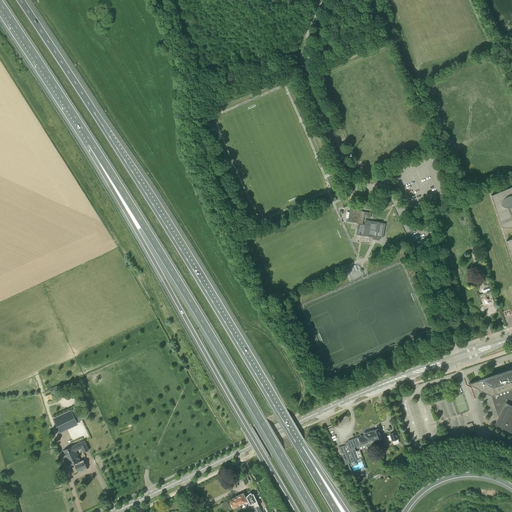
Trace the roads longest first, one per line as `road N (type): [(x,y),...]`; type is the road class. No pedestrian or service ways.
road 1 (motorway): [(298,447),(19,0)]
road 2 (motorway): [(91,142),(314,511)]
road 3 (motorway): [(91,142),(296,511)]
road 4 (unclassified): [(457,354),(386,184),(358,191),(310,77),(308,36),(325,0)]
road 5 (tertiary): [(115,511),(416,371)]
road 6 (motorway): [(0,5),(91,142)]
road 7 (motorway): [(405,511),(448,478),(484,476),(511,487)]
